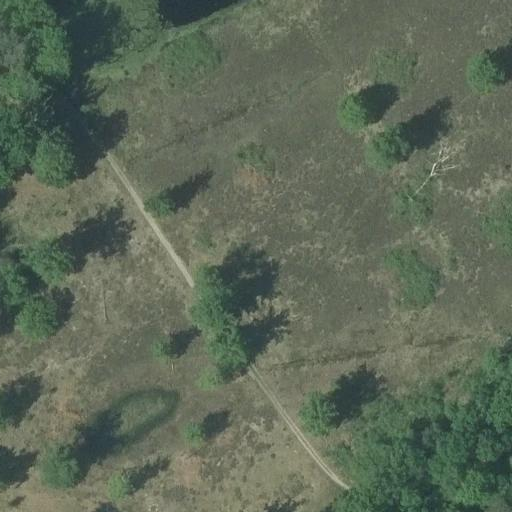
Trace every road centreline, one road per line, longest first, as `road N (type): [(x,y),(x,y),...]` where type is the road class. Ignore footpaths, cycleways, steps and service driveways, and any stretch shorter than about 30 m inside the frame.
road 1 (track): [(313,511),(0,30)]
road 2 (track): [(364,511),(511,384)]
